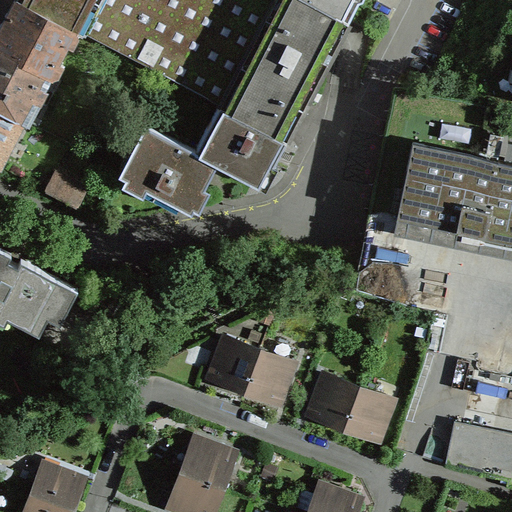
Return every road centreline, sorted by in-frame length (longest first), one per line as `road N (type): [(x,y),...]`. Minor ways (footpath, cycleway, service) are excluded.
road 1 (residential): [(0,194),(64,227),(107,238),(149,238),(309,204),(330,183),(386,83),(419,0)]
road 2 (residential): [(384,476),(142,388),(95,511)]
